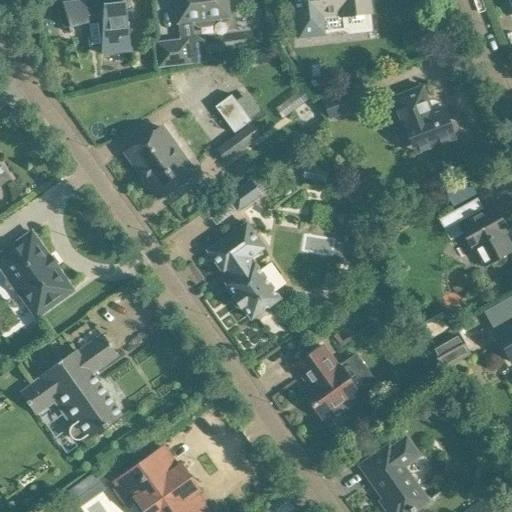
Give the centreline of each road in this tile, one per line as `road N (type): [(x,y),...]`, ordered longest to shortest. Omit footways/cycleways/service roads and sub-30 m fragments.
road 1 (residential): [(333,511),(0,52)]
road 2 (residential): [(511,119),(466,0)]
